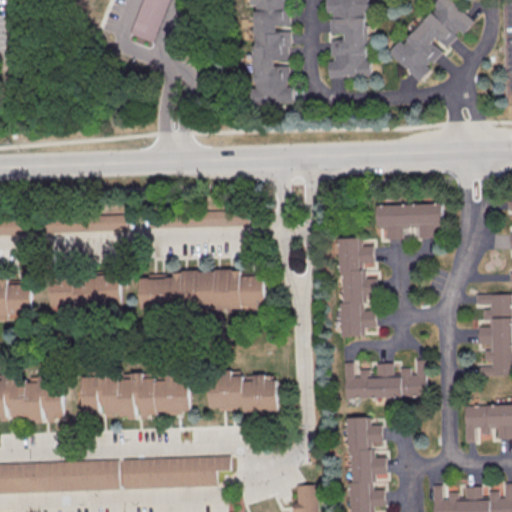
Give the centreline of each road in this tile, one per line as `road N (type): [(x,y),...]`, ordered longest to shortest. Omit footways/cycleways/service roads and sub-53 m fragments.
road 1 (residential): [(304,304),(309,439),(272,477),(226,493),(0,500),(241,442),(272,477)]
road 2 (tertiary): [(511,149),(0,167)]
road 3 (residential): [(361,101),(459,91),(495,36),(497,0),(317,8),(315,72),(324,88),(361,101)]
road 4 (residential): [(314,231),(0,241)]
road 5 (residential): [(475,224),(452,338),(455,448),(469,463)]
road 6 (residential): [(279,162),(281,232),(304,304)]
road 7 (residential): [(304,304),(314,231),(311,161)]
